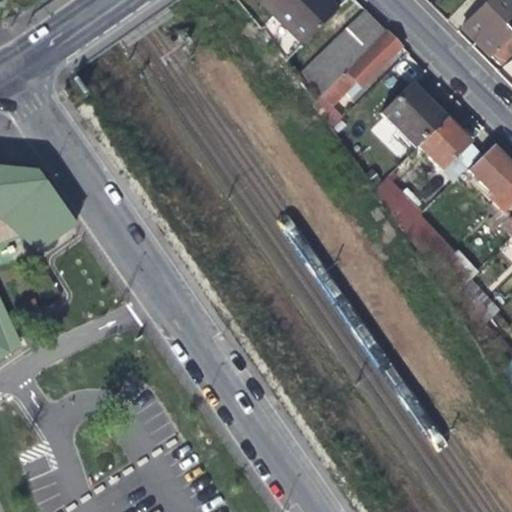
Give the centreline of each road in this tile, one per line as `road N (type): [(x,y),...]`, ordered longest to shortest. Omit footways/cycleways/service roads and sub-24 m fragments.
road 1 (residential): [(314,511),(9,73)]
road 2 (residential): [(511,128),(385,0)]
